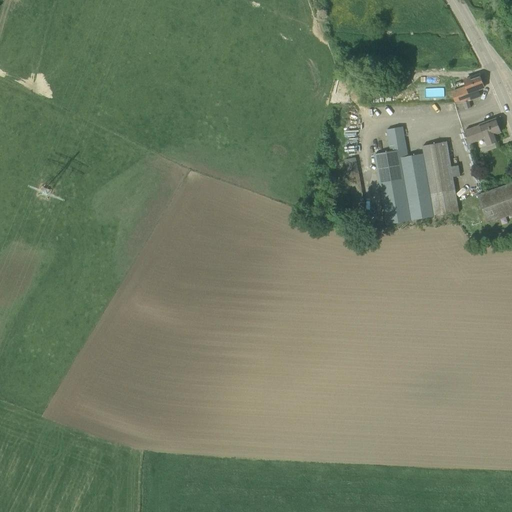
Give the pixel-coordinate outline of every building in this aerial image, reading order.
[(462,88),(467,101),(469,100),(480,96),(477,90),(484,87),(479,75),(464,80),(466,86),(462,88)] [(498,142),(495,134),(500,132),(496,119),(465,132),(469,144),(484,139),(487,146),(498,142)] [(408,156),(403,127),(386,130),(389,146),(390,152),(374,154),(386,225),(459,212),(453,177),(460,175),(458,165),(451,166),(447,142),(422,146),(423,153),(408,156)] [(346,157),(352,185),(362,182),(356,155),(346,157)] [(488,223),(511,214),(511,182),(478,195),(488,223)]
